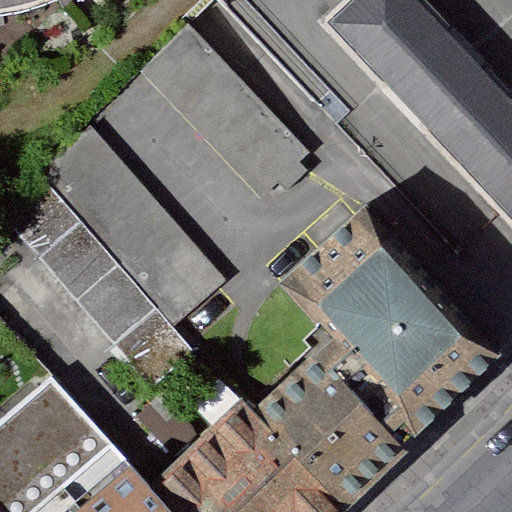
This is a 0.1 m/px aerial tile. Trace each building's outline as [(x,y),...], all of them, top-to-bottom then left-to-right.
[(511,88),(429,0),(354,0),(327,25),(511,222),(511,88)] [(295,128),(200,23),(110,105),(126,122),(168,84),(225,147),(231,141),(253,166),(295,128)] [(10,216),(127,328),(155,299),(180,323),(236,266),(93,129),(10,216)] [(420,439),(509,360),(372,207),(284,286),(335,344),(420,439)] [(420,439),(335,344),(257,414),(349,511),(359,511),(430,450),(420,439)] [(171,511),(153,492),(55,383),(0,431),(0,511),(171,511)] [(171,511),(349,511),(257,414),(246,402),(153,492),(171,511)]
